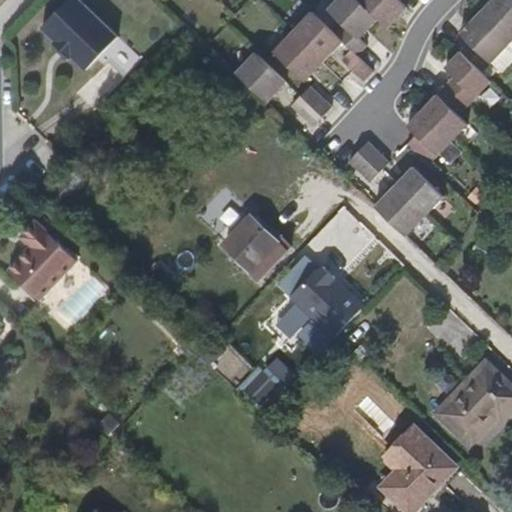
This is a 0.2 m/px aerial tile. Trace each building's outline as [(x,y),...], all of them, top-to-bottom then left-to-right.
[(71,60),(85,73),(116,40),(73,0),(70,0),(40,31),(55,44),(53,46),(54,47),(68,60),(69,61),(71,60)] [(342,27),(332,38),(339,44),(348,53),(354,58),(364,48),(357,41),(378,19),(358,0),(334,0),(324,11),(342,27)] [(358,0),(378,19),(387,28),(407,8),(398,0),(358,0)] [(511,0),(493,0),(482,12),(511,40),(511,0)] [(461,52),(483,74),(511,43),(511,40),(482,12),(472,22),(466,28),(460,35),(469,43),(461,52)] [(306,14),(287,34),(321,63),(339,44),(332,38),(306,14)] [(461,24),(466,28),(472,22),(467,18),(461,24)] [(321,63),(287,34),(269,54),(300,84),(321,63)] [(54,47),(51,51),(65,64),(68,60),(54,47)] [(446,87),(467,108),(492,82),(483,74),(461,52),(446,69),(454,78),(446,87)] [(354,58),(348,53),(337,65),(359,84),(370,73),(354,58)] [(253,55),(234,76),(265,105),(284,85),(253,55)] [(423,112),(454,142),(468,127),(458,118),(467,108),(446,87),(423,112)] [(298,99),(320,119),(327,111),(306,90),(298,99)] [(312,128),(320,119),(298,99),(290,108),(312,128)] [(431,167),(454,142),(423,112),(407,128),(415,136),(407,146),(431,167)] [(361,158),(379,174),(388,165),(369,149),(361,158)] [(370,183),(379,174),(361,158),(352,167),(370,183)] [(397,187),(430,217),(444,201),(412,171),(397,187)] [(376,209),(408,240),(430,217),(397,187),(376,209)] [(224,244),(256,275),(284,246),(251,215),(224,244)] [(40,300),(79,261),(37,221),(22,237),(32,247),(10,271),(40,300)] [(93,275),(60,310),(74,323),(107,288),(93,275)] [(313,318),(296,302),(258,342),(227,375),(243,391),(283,351),(313,318)] [(440,413),(471,441),(497,414),(503,419),(511,409),(511,386),(487,363),(440,413)] [(110,435),(121,420),(108,411),(98,426),(110,435)] [(384,486),(411,511),(455,466),(416,429),(387,459),(399,471),(384,486)]
